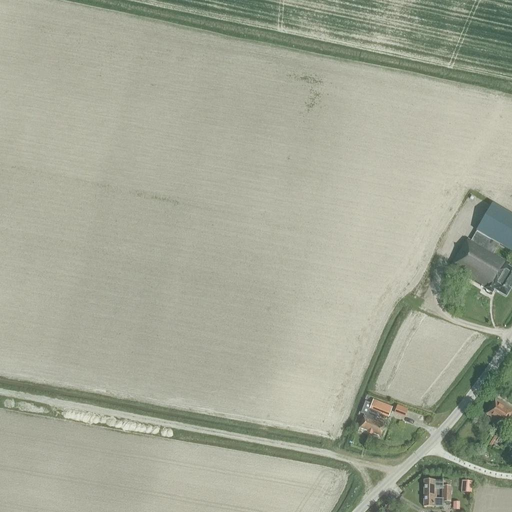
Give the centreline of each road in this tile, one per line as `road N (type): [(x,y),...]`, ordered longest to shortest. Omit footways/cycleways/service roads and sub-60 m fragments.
road 1 (track): [(399,473),(0,395)]
road 2 (tertiary): [(359,511),(450,422),(511,337)]
